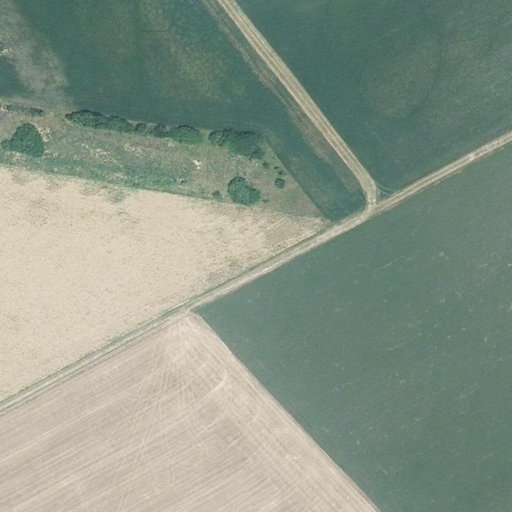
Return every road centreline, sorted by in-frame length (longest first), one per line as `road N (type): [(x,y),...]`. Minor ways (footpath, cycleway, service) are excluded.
road 1 (track): [(511,136),(0,410)]
road 2 (track): [(221,166),(196,152),(0,115)]
